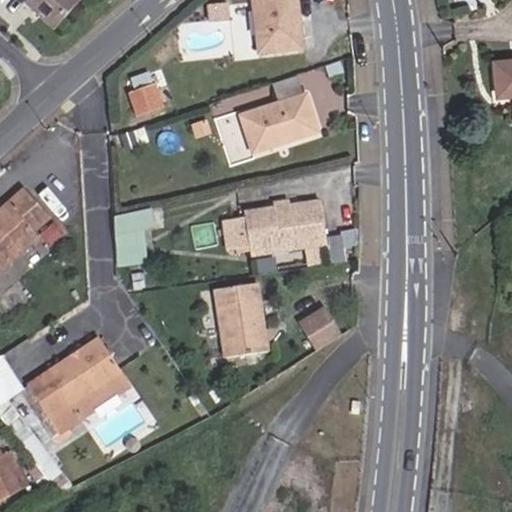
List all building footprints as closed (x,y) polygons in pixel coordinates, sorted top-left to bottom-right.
[(37,0),(38,0),(30,9),(56,30),(81,0),(37,0)] [(254,0),(261,54),(302,49),(296,0),(254,0)] [(511,56),(492,58),(495,92),(511,90),(511,56)] [(297,76),(271,84),(280,105),(305,97),(297,76)] [(155,91),(135,92),(136,112),(157,111),(155,91)] [(241,118),(253,155),(278,147),(277,143),(286,140),(288,143),(320,133),(308,96),(305,97),(280,105),(241,118)] [(204,124),(194,128),(199,141),(209,137),(204,124)] [(323,221),(314,177),(237,192),(239,199),(219,202),(224,228),(232,226),(244,224),(245,230),(246,236),(304,225),(314,223),(323,221)] [(24,183),(0,205),(0,262),(37,230),(31,224),(48,210),(24,183)] [(123,205),(123,213),(138,212),(138,204),(123,205)] [(123,213),(124,225),(139,224),(138,212),(123,213)] [(63,227),(53,216),(38,229),(48,241),(63,227)] [(314,223),(304,225),(307,240),(317,238),(314,223)] [(284,251),(258,255),(261,270),(286,266),(284,251)] [(217,293),(224,361),(266,356),(265,343),(264,339),(264,337),(259,288),(217,293)] [(340,336),(326,312),(299,328),(313,352),(340,336)] [(71,398),(120,366),(98,333),(26,381),(26,384),(21,388),(49,431),(57,426),(58,428),(81,414),(71,398)] [(130,381),(120,366),(71,398),(81,414),(130,381)] [(0,491),(27,479),(10,444),(2,449),(0,449),(0,491)]
